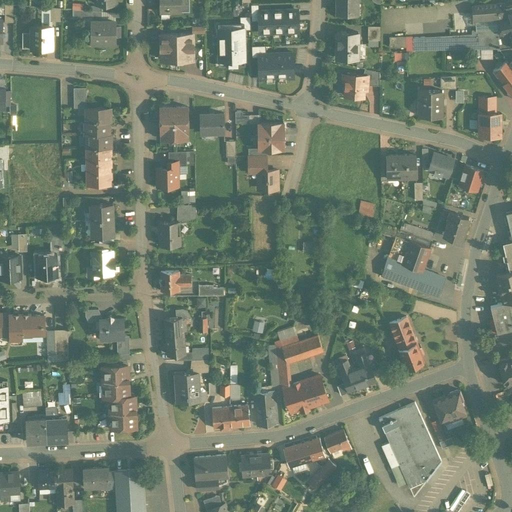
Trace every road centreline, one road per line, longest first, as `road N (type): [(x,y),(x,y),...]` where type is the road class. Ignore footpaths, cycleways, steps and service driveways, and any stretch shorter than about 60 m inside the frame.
road 1 (residential): [(468,367),(281,436),(171,446)]
road 2 (residential): [(136,76),(143,291)]
road 3 (residential): [(306,109),(504,160)]
road 4 (residential): [(136,76),(306,109)]
road 5 (residential): [(171,446),(0,453)]
road 6 (residential): [(495,188),(471,266),(467,354)]
road 7 (residential): [(143,291),(171,446)]
road 8 (residential): [(143,291),(0,297)]
road 9 (residential): [(0,65),(136,76)]
road 10 (residential): [(468,367),(511,489)]
